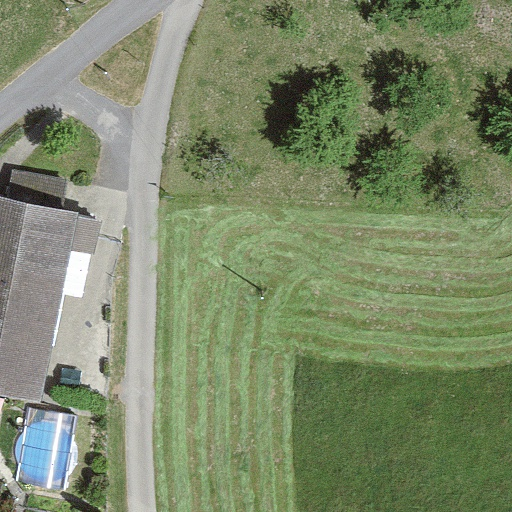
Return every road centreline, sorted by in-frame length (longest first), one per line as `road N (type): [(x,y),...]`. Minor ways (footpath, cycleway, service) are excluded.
road 1 (unclassified): [(187,0),(149,133),(144,511)]
road 2 (unclassified): [(0,115),(144,0)]
